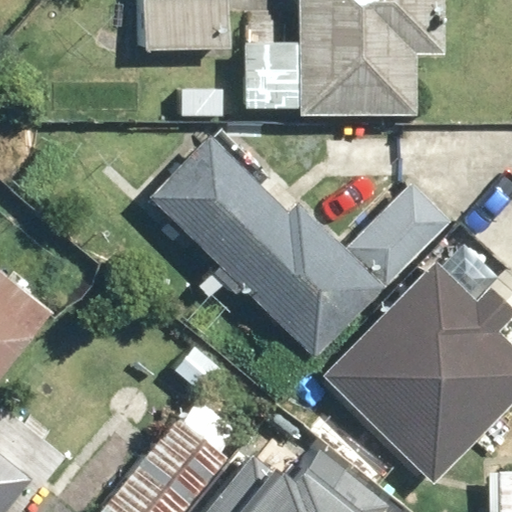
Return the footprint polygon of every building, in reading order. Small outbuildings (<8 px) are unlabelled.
[(131,0),(131,36),(207,37),(207,0),(131,0)] [(282,0),(285,108),(418,105),(415,0),(282,0)] [(198,129),(135,195),(297,349),(360,283),(198,129)] [(396,185),(335,244),(372,282),(433,223),(396,185)] [(314,375),(420,479),(511,386),(511,364),(416,271),(314,375)] [(0,357),(38,311),(0,279),(0,357)] [(84,507),(88,511),(160,511),(210,459),(166,419),(84,507)] [(392,511),(394,509),(309,448),(289,477),(253,452),(209,511),(392,511)] [(0,511),(0,495),(11,482),(0,473),(0,511)] [(493,511),(511,511),(511,476),(492,477),(493,511)]
